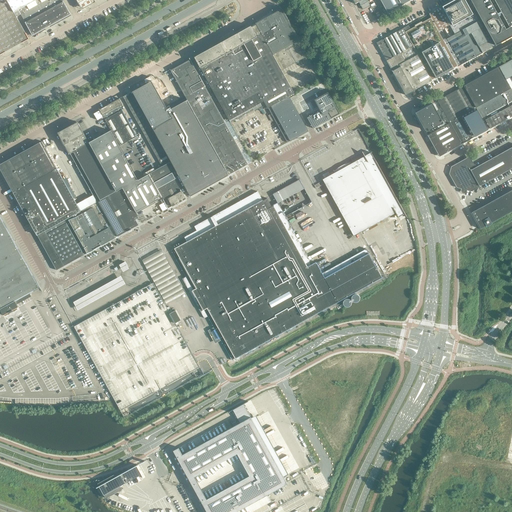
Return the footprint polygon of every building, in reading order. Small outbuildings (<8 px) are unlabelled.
[(0,0),(0,54),(29,39),(16,17),(7,0),(0,0)] [(7,0),(16,17),(21,14),(32,35),(42,30),(42,31),(45,30),(44,29),(50,26),(51,26),(53,25),(53,24),(59,21),(59,22),(62,20),(61,19),(71,14),(62,0),(7,0)] [(95,2),(94,0),(76,0),(79,5),(81,4),(84,8),(95,2)] [(411,0),(380,0),(388,13),(411,0)] [(479,20),(467,0),(454,0),(440,8),(450,25),(454,34),(462,30),(479,20)] [(511,0),(467,0),(479,20),(492,44),(493,46),(494,46),(493,46),(495,44),(496,45),(511,36),(511,0)] [(256,23),(256,24),(282,71),(308,56),(282,8),(277,12),(256,23)] [(450,25),(440,8),(429,14),(431,18),(439,32),(450,25)] [(431,18),(405,32),(417,55),(431,81),(436,78),(454,69),(453,68),(458,66),(444,40),(439,32),(431,18)] [(492,44),(479,20),(462,30),(463,30),(466,36),(477,56),(491,48),(490,45),(492,44)] [(251,26),(229,38),(194,57),(203,73),(229,120),(264,101),(267,108),(268,108),(289,96),(294,93),(282,71),(256,24),(251,27),(251,26)] [(391,69),(417,55),(405,32),(403,28),(398,31),(384,39),(382,40),(377,43),(388,64),(389,64),(391,69)] [(455,34),(469,60),(477,56),(466,36),(463,30),(455,34)] [(469,60),(455,34),(444,40),(458,66),(469,60)] [(417,55),(391,69),(392,71),(393,72),(393,71),(405,95),(406,95),(431,81),(432,81),(431,81),(417,55)] [(511,88),(511,90),(511,59),(499,67),(511,88)] [(171,70),(185,97),(229,175),(248,164),(190,60),(171,70)] [(499,67),(464,86),(476,108),(511,88),(499,67)] [(144,113),(176,171),(190,196),(209,186),(166,107),(157,91),(158,91),(157,89),(156,89),(152,81),(134,91),(146,112),(144,113)] [(450,122),(460,116),(463,115),(476,108),(464,86),(438,100),(444,111),(450,122)] [(511,90),(511,88),(476,108),(488,129),(490,128),(511,116),(511,90)] [(157,188),(175,178),(172,173),(176,171),(144,113),(132,92),(123,97),(157,157),(160,156),(165,165),(154,171),(149,174),(157,188)] [(340,114),(328,92),(314,100),(320,110),(307,118),(313,129),(340,114)] [(308,131),(289,96),(268,108),(287,143),(290,141),(308,131)] [(229,175),(185,97),(166,107),(209,186),(229,175)] [(122,104),(119,99),(99,110),(111,131),(138,180),(149,174),(154,171),(152,168),(146,172),(143,168),(152,163),(120,106),(122,104)] [(425,130),(428,135),(450,122),(444,111),(443,112),(442,113),(442,114),(442,115),(443,117),(443,118),(443,119),(442,119),(442,120),(432,103),(415,113),(425,130)] [(476,108),(463,115),(475,137),(477,135),(477,136),(486,131),(488,129),(476,108)] [(99,111),(94,114),(97,120),(103,117),(99,111)] [(462,144),(464,143),(470,139),(473,138),(472,138),(460,116),(450,122),(462,144)] [(63,132),(59,135),(69,154),(73,152),(100,201),(116,192),(77,122),(73,124),(63,132)] [(450,122),(428,135),(439,157),(462,144),(461,144),(462,144),(450,122)] [(111,131),(89,143),(116,192),(123,188),(136,212),(162,197),(157,188),(149,174),(138,180),(111,131)] [(57,168),(42,142),(40,143),(9,159),(10,160),(0,165),(0,166),(1,168),(0,168),(1,171),(2,171),(8,181),(7,182),(13,193),(57,168)] [(511,167),(511,147),(475,168),(471,160),(467,159),(452,167),(450,174),(457,187),(462,188),(461,191),(462,192),(464,193),(465,192),(466,190),(471,191),(477,187),(480,184),(511,167)] [(349,166),(344,169),(344,168),(343,168),(342,169),(342,170),(337,173),(336,172),(323,179),(354,236),(394,214),(394,213),(396,212),(398,218),(399,217),(405,214),(377,162),(376,162),(371,152),(369,153),(349,165),(349,164),(349,165),(349,166)] [(37,235),(68,218),(81,211),(57,168),(13,193),(36,233),(37,235)] [(172,206),(186,199),(182,191),(180,187),(175,178),(157,188),(162,197),(168,208),(172,206)] [(278,202),(305,189),(300,179),(273,193),(278,202)] [(98,202),(111,226),(117,236),(138,225),(135,218),(138,216),(136,212),(123,188),(116,192),(100,201),(98,202)] [(511,190),(474,211),(475,211),(480,220),(480,221),(479,221),(479,224),(480,224),(481,228),(480,229),(511,211),(511,190)] [(196,231),(184,237),(187,242),(174,249),(175,249),(180,258),(176,259),(186,277),(189,275),(197,288),(192,290),(197,300),(196,301),(197,301),(197,302),(198,302),(198,303),(199,302),(203,310),(208,308),(219,328),(215,330),(215,329),(215,330),(224,347),(225,347),(228,345),(236,358),(382,277),(366,249),(322,273),(321,270),(323,269),(319,262),(317,263),(316,262),(312,264),(287,220),(282,222),(278,215),(283,212),(278,203),(272,206),(267,198),(263,200),(258,191),(194,227),(196,231)] [(162,203),(159,205),(163,211),(168,208),(163,199),(160,200),(162,203)] [(68,218),(87,253),(89,252),(115,238),(117,236),(111,226),(98,202),(81,211),(68,218)] [(0,309),(8,305),(40,288),(0,212),(0,309)] [(84,255),(87,253),(68,218),(37,235),(57,270),(84,255)] [(162,253),(143,264),(167,304),(186,294),(162,253)] [(131,269),(126,261),(120,265),(124,273),(131,269)] [(79,310),(126,284),(121,277),(74,303),(79,310)] [(79,325),(76,327),(123,411),(200,368),(152,284),(79,325)] [(55,366),(58,372),(66,368),(63,362),(55,366)] [(193,488),(199,485),(195,478),(238,455),(250,478),(207,501),(203,494),(197,497),(204,511),(240,511),(286,485),(244,404),(233,410),(240,423),(228,430),(182,455),(178,449),(173,452),(193,488)] [(114,474),(97,483),(106,498),(122,489),(120,486),(140,475),(135,466),(138,465),(137,465),(115,477),(114,474)] [(151,478),(154,485),(159,482),(157,476),(151,478)]
